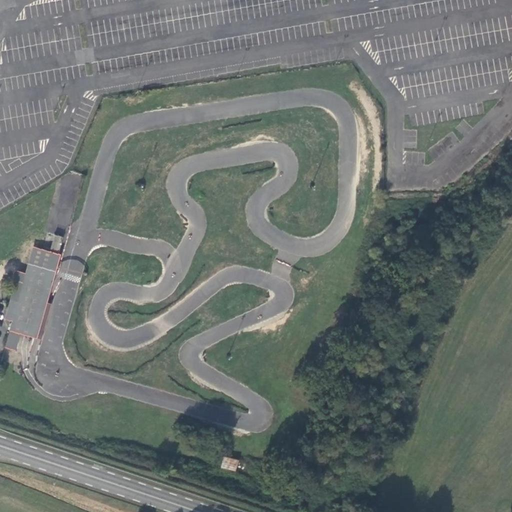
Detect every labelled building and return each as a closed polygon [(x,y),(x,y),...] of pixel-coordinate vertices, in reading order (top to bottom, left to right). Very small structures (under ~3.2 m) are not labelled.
[(50,251),(59,254),(63,237),(55,234),(50,251)] [(54,271),(59,254),(50,251),(34,246),(26,273),(19,271),(15,284),(5,319),(13,321),(5,347),(16,350),(20,334),(25,335),(35,338),(45,302),(48,290),(34,286),(40,267),(54,271)] [(48,290),(54,271),(40,267),(34,286),(48,290)] [(45,302),(35,338),(41,339),(51,303),(45,302)] [(223,457),(220,468),(236,471),(239,460),(223,457)]
